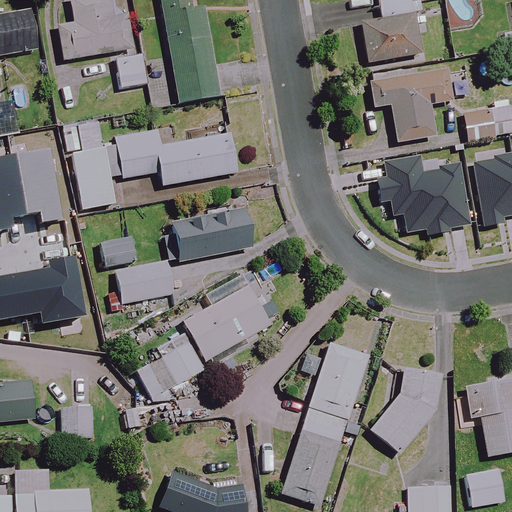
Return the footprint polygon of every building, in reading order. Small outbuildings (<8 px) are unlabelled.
[(112,20),(108,0),(67,0),(72,28),(57,30),(62,64),(133,52),(127,18),(112,20)] [(188,13),(186,0),(158,0),(177,107),(216,100),(200,11),(188,13)] [(409,5),(407,0),(375,0),(379,23),(358,26),(365,66),(417,57),(410,14),(420,13),(418,3),(409,5)] [(0,58),(32,54),(26,15),(0,19),(0,58)] [(145,87),(140,57),(112,62),(117,92),(145,87)] [(448,104),(443,73),(367,85),(371,111),(388,108),(394,146),(431,140),(426,108),(448,104)] [(511,135),(511,131),(506,102),(488,106),(490,112),(461,119),(466,145),(511,135)] [(0,138),(16,136),(10,103),(0,105),(0,138)] [(155,134),(113,141),(120,181),(157,175),(159,189),(233,176),(227,138),(157,149),(155,134)] [(111,208),(101,152),(69,157),(79,214),(111,208)] [(511,160),(406,180),(414,228),(511,210),(511,160)] [(0,230),(16,227),(9,195),(0,196),(0,230)] [(240,211),(169,226),(171,238),(162,240),(167,263),(176,262),(177,265),(248,251),(240,211)] [(133,263),(127,238),(96,246),(102,271),(133,263)] [(112,274),(118,306),(142,301),(145,315),(173,309),(163,264),(112,274)] [(0,310),(14,307),(4,267),(0,268),(0,310)] [(275,323),(248,276),(212,297),(216,303),(177,325),(188,344),(160,360),(175,387),(203,371),(200,366),(275,323)] [(75,314),(67,285),(36,293),(44,322),(75,314)] [(365,358),(327,346),(279,497),(317,509),(365,358)] [(159,395),(147,369),(134,375),(147,401),(159,395)] [(438,379),(403,372),(398,395),(367,434),(396,457),(432,412),(438,379)] [(511,455),(511,381),(461,390),(466,421),(477,419),(484,460),(511,455)] [(0,425),(31,424),(28,384),(0,385),(0,425)] [(58,406),(57,441),(75,442),(75,440),(88,440),(89,409),(76,408),(76,407),(58,406)] [(501,505),(496,472),(463,478),(468,510),(501,505)] [(162,511),(242,511),(239,483),(205,487),(171,475),(158,510),(162,511)] [(448,511),(448,489),(405,490),(405,511),(448,511)] [(85,511),(84,492),(0,497),(0,511),(85,511)]
